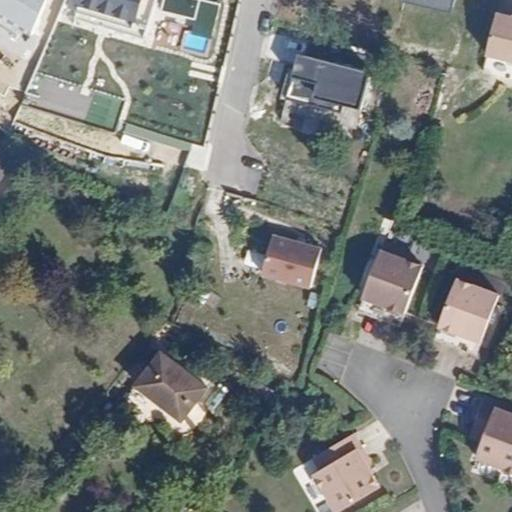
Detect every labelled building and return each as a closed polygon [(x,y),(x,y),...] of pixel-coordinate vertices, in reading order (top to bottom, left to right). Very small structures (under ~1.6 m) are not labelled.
[(142,0),(78,0),(78,3),(135,21),(142,0)] [(487,57),(500,60),(511,62),(511,18),(508,17),(497,15),(489,45),(487,57)] [(357,126),(361,112),(372,70),(311,55),(309,66),(294,62),(283,107),(357,126)] [(84,124),(113,131),(118,110),(89,103),(84,124)] [(0,179),(19,154),(0,139),(0,179)] [(323,248),(272,234),(261,274),(312,289),(323,248)] [(392,247),(374,293),(416,310),(434,262),(392,247)] [(244,264),(261,269),(265,253),(249,248),(244,264)] [(468,275),(450,322),(492,338),(510,291),(468,275)] [(416,310),(374,293),(369,307),(410,323),(416,310)] [(492,338),(450,322),(444,336),(486,352),(492,338)] [(173,364),(147,398),(193,433),(219,398),(173,364)] [(266,377),(261,385),(276,392),(280,385),(266,377)] [(511,400),(494,393),(484,419),(497,425),(491,439),(486,455),(511,464),(511,400)] [(0,411),(0,440),(14,422),(0,411)] [(497,425),(484,419),(478,433),(491,439),(497,425)] [(383,462),(381,460),(364,430),(323,453),(331,466),(324,470),(346,508),(389,484),(381,469),(378,464),(383,462)] [(383,459),(381,460),(383,462),(378,464),(381,469),(387,466),(383,459)]
